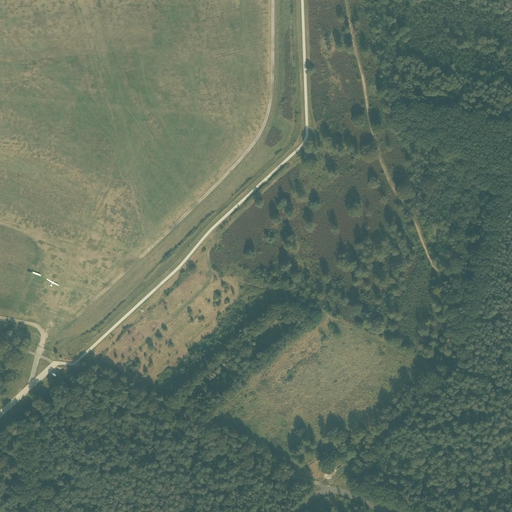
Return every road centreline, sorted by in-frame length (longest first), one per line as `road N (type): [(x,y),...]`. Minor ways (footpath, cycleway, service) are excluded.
road 1 (unknown): [(182,492),(117,449),(98,427),(95,393),(105,371),(208,282),(212,242),(316,146),(306,0)]
road 2 (unknown): [(346,0),(376,146),(440,281),(447,341),(439,365),(361,440),(321,455),(296,477)]
road 3 (track): [(43,337),(125,271),(252,141),(271,90),(271,0)]
road 4 (unclassified): [(384,511),(286,473),(158,400),(73,363)]
road 5 (track): [(511,182),(459,358)]
road 6 (unknown): [(0,349),(22,358),(45,424),(60,431),(98,427)]
